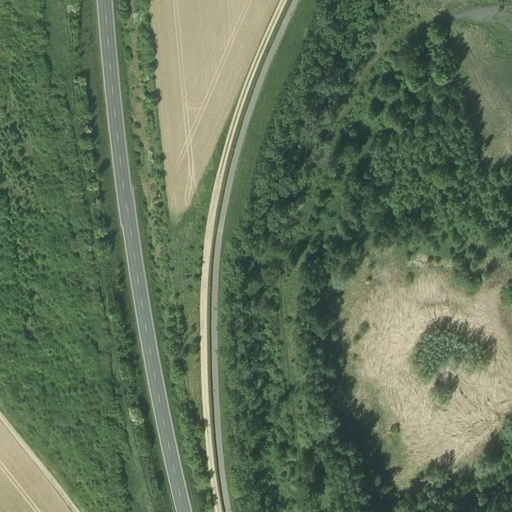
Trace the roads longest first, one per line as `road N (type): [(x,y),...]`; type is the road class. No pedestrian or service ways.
road 1 (track): [(228,511),(217,427),(215,254),(238,144),(297,0)]
road 2 (track): [(216,511),(205,397),(208,232),(250,75),(284,0)]
road 3 (primary): [(185,511),(143,322),(106,0)]
road 4 (track): [(75,511),(0,418)]
